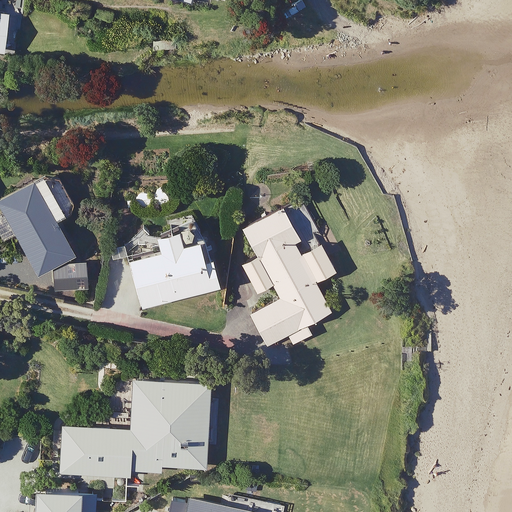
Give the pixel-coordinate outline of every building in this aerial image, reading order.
[(69,207),(50,170),(0,195),(0,201),(6,213),(0,215),(0,234),(1,237),(12,231),(33,272),(74,252),(54,214),(69,207)] [(331,263),(296,196),(240,225),(278,296),(248,311),(265,342),(285,332),(290,341),(307,332),(302,323),(329,308),(311,274),(331,263)] [(181,242),(178,227),(155,232),(159,248),(128,256),(140,302),(219,282),(206,236),(181,242)] [(208,380),(131,376),(128,426),(60,422),(57,469),(128,473),(129,467),(159,469),(159,462),(203,465),(208,380)] [(92,511),(94,490),(34,487),(32,511),(92,511)] [(264,511),(186,496),(183,511),(264,511)]
